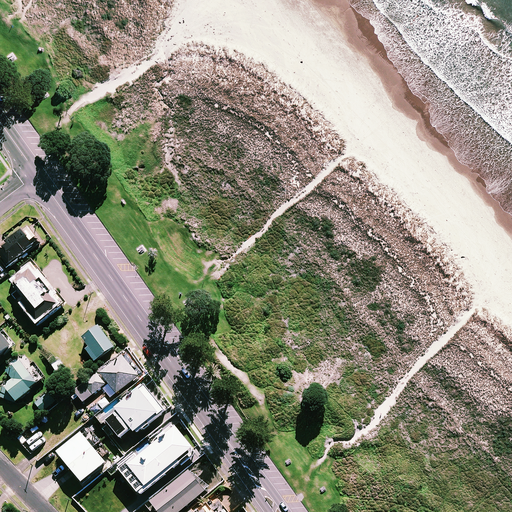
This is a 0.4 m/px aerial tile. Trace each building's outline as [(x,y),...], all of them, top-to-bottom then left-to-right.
[(12,264),(22,257),(24,259),(30,255),(28,253),(42,243),(32,229),(0,252),(0,253),(3,258),(6,256),(12,264)] [(67,303),(33,261),(23,269),(25,271),(13,281),(18,289),(12,294),(38,326),(67,303)] [(117,347),(101,326),(85,338),(91,347),(88,350),(96,362),(117,347)] [(0,357),(16,344),(6,330),(2,333),(0,329),(0,357)] [(139,376),(122,354),(75,391),(83,402),(109,382),(117,393),(139,376)] [(35,362),(33,364),(27,357),(9,372),(15,380),(12,383),(7,381),(1,398),(17,403),(46,379),(44,377),(46,375),(35,362)] [(65,367),(61,361),(54,365),(57,372),(65,367)] [(103,425),(101,427),(109,437),(116,431),(122,438),(133,428),(136,432),(137,431),(138,433),(166,410),(160,402),(162,400),(147,383),(144,385),(141,382),(126,396),(124,394),(118,399),(96,417),(103,425)] [(57,402),(50,392),(36,403),(44,412),(57,402)] [(101,409),(96,403),(90,408),(95,414),(101,409)] [(137,455),(118,471),(140,497),(193,451),(173,428),(139,458),(137,455)] [(107,462),(82,432),(59,451),(83,481),(107,462)] [(201,479),(199,481),(189,469),(151,500),(160,511),(179,511),(207,490),(205,489),(207,487),(201,479)] [(228,511),(214,494),(201,506),(198,503),(187,511),(228,511)]
